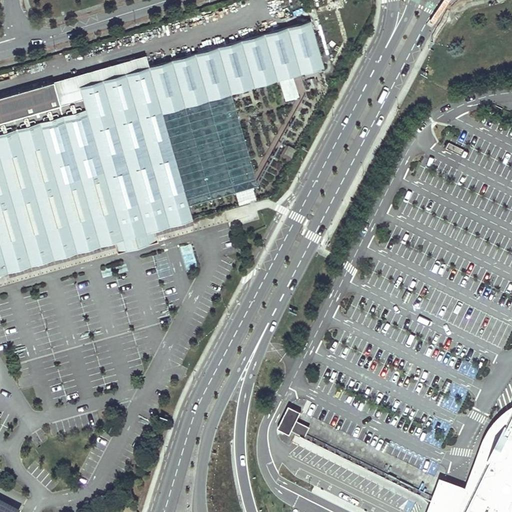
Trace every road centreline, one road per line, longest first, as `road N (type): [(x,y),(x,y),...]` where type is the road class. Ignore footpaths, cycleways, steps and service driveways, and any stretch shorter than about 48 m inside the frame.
road 1 (secondary): [(372,73),(200,400),(163,511)]
road 2 (secondary): [(264,330),(440,0)]
road 3 (secondary): [(202,511),(212,425),(264,330)]
road 4 (trunk): [(251,511),(238,439),(264,330)]
road 5 (unclassified): [(168,0),(17,47)]
